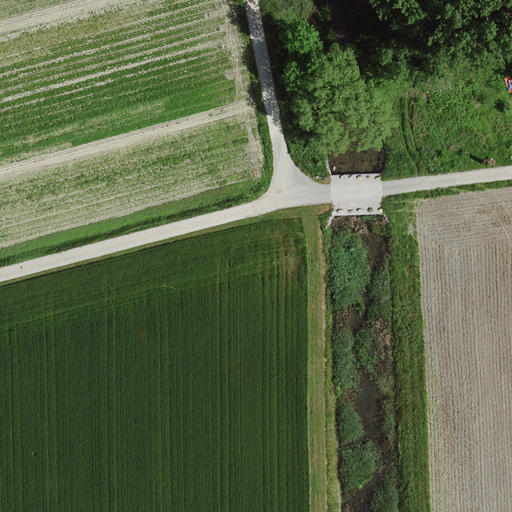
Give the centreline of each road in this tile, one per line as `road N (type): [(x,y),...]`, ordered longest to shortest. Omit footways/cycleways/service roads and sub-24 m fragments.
road 1 (unclassified): [(511,171),(289,197),(0,274)]
road 2 (track): [(289,197),(249,0)]
